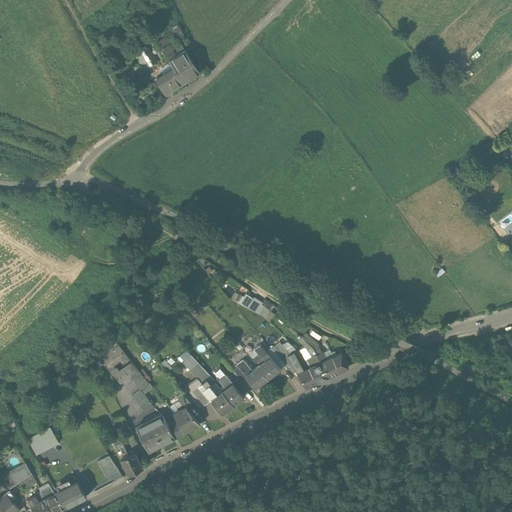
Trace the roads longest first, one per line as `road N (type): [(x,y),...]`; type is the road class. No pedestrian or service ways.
road 1 (residential): [(511,327),(412,358),(87,511)]
road 2 (track): [(78,175),(81,189),(218,259),(388,369)]
road 3 (track): [(136,127),(62,0)]
